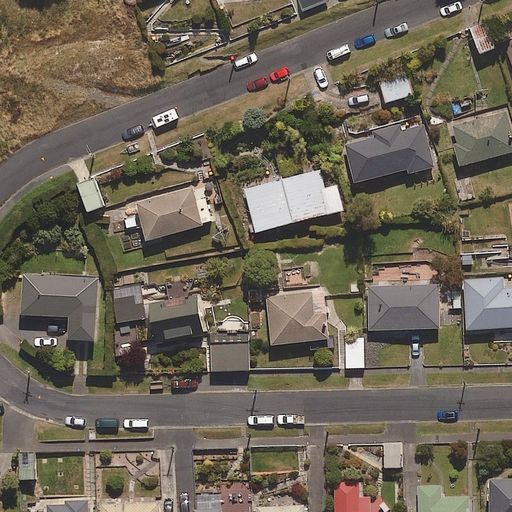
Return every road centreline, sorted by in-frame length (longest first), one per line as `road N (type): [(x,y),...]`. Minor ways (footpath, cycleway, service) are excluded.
road 1 (residential): [(0,375),(54,406),(96,411),(511,402)]
road 2 (residential): [(430,0),(38,155),(0,180)]
